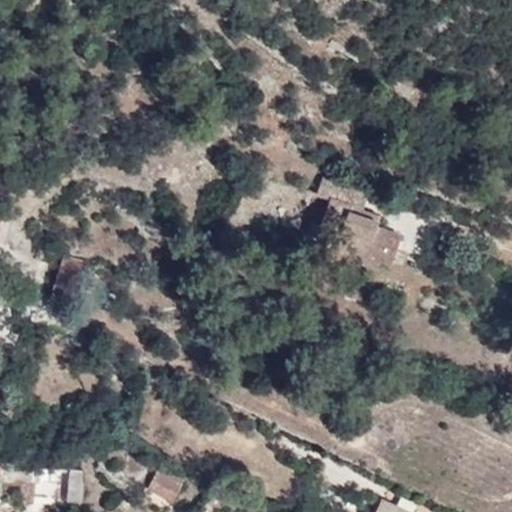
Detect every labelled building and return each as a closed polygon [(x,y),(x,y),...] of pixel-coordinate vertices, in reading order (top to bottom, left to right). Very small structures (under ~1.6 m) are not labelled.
[(361,214),(363,209),(369,195),(323,178),(317,192),(331,197),(316,239),(365,258),(367,253),(382,258),(392,263),(402,235),(378,226),(380,222),(361,214)] [(13,210),(0,206),(0,227),(4,216),(10,218),(13,210)] [(382,215),(363,209),(361,214),(380,222),(382,215)] [(367,253),(365,258),(363,262),(379,267),(382,258),(367,253)] [(86,262),(66,255),(54,293),(73,299),(86,262)] [(149,488),(172,500),(183,482),(161,470),(149,488)] [(56,499),(59,483),(34,480),(31,496),(56,499)] [(73,485),(59,483),(56,499),(71,500),(73,485)] [(165,511),(172,500),(149,488),(140,497),(165,511)] [(410,511),(385,500),(378,511),(410,511)]
